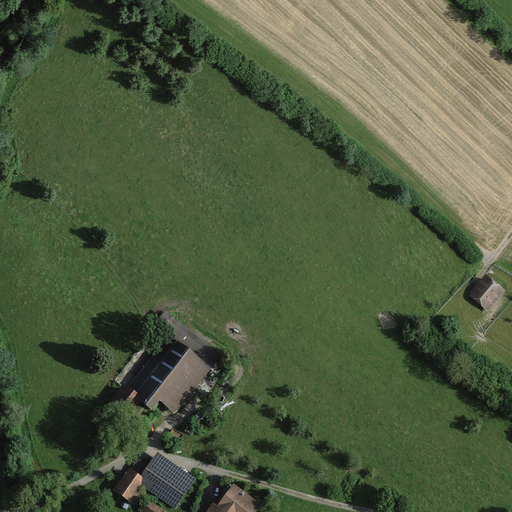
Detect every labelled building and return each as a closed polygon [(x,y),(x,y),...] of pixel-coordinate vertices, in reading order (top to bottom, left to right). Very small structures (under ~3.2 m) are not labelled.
[(488,312),(505,292),(486,276),(469,295),(488,312)] [(223,355),(165,310),(152,327),(170,341),(137,384),(176,414),(223,355)] [(173,511),(188,483),(152,462),(139,476),(124,469),(111,493),(133,505),(141,491),(173,511)] [(250,511),(257,503),(230,484),(207,511),(250,511)] [(150,497),(141,511),(162,511),(166,507),(150,497)]
